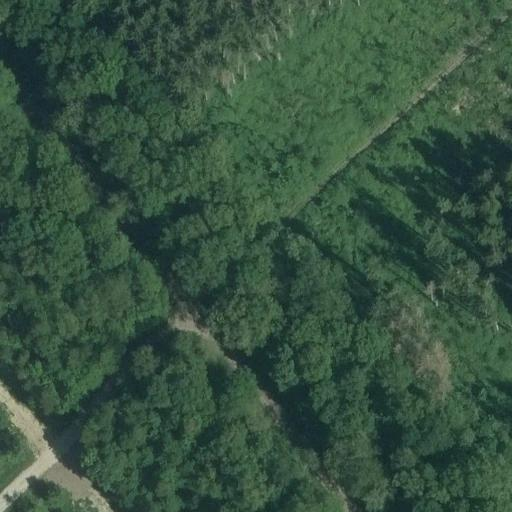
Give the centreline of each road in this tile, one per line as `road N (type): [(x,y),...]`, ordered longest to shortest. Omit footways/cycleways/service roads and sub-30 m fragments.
road 1 (track): [(0,505),(137,361),(511,24)]
road 2 (track): [(366,511),(0,72)]
